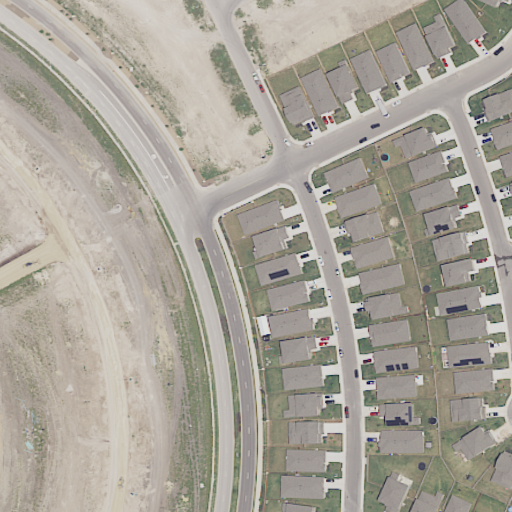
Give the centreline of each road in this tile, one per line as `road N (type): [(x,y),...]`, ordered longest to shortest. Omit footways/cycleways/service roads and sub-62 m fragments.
road 1 (residential): [(364,511),(362,378),(338,258),(305,169),(222,0)]
road 2 (residential): [(112,511),(119,430),(111,350),(61,225),(0,153)]
road 3 (residential): [(511,70),(186,222)]
road 4 (residential): [(258,511),(262,429),(254,355),(211,211)]
road 5 (residential): [(186,222),(229,356),(238,430),(234,511)]
road 6 (residential): [(0,11),(104,97),(186,222)]
road 7 (residential): [(211,211),(156,124),(27,0)]
road 8 (residential): [(460,97),(511,247)]
